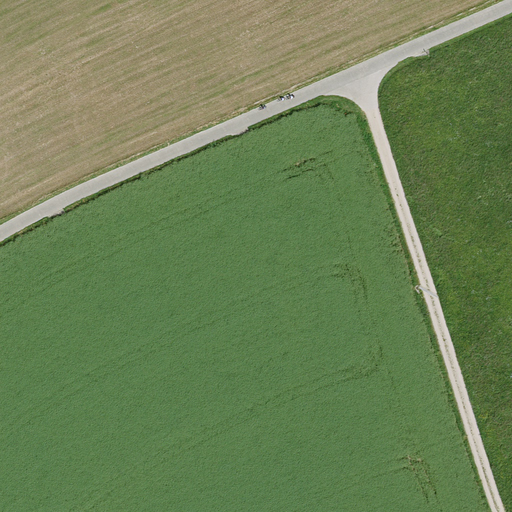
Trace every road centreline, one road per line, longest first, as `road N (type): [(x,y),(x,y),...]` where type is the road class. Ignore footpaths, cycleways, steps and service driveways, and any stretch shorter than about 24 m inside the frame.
road 1 (track): [(359,71),(499,511)]
road 2 (track): [(0,235),(61,198),(359,71)]
road 3 (track): [(359,71),(511,3)]
